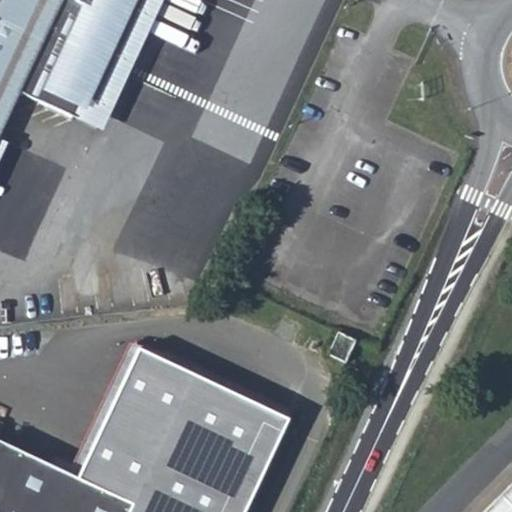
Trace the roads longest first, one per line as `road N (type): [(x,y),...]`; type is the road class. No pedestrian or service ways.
road 1 (secondary): [(511,144),(345,511)]
road 2 (secondary): [(511,2),(485,27),(475,75),(482,98),(511,129)]
